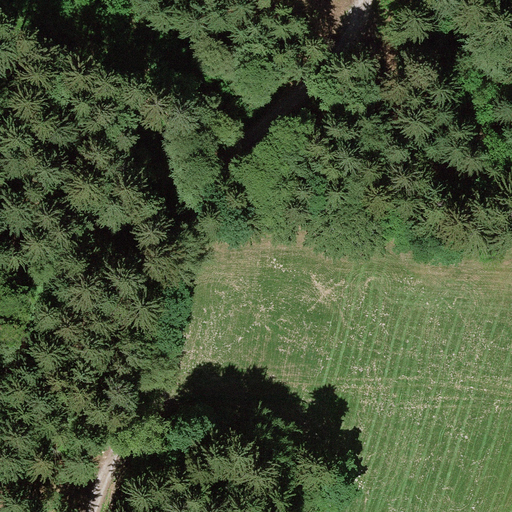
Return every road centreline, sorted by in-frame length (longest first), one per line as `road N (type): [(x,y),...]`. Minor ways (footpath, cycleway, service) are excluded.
road 1 (track): [(95,511),(171,307),(205,183),(342,47),(365,0)]
road 2 (track): [(358,19),(387,142),(392,239)]
